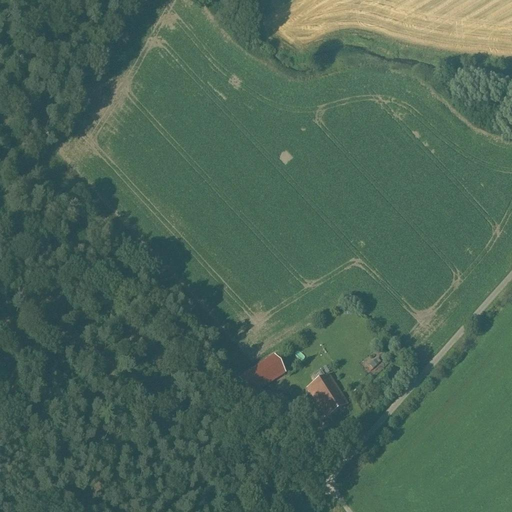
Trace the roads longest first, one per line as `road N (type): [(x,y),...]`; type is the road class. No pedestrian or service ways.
road 1 (unclassified): [(0,157),(311,497)]
road 2 (unclassified): [(311,497),(511,275)]
